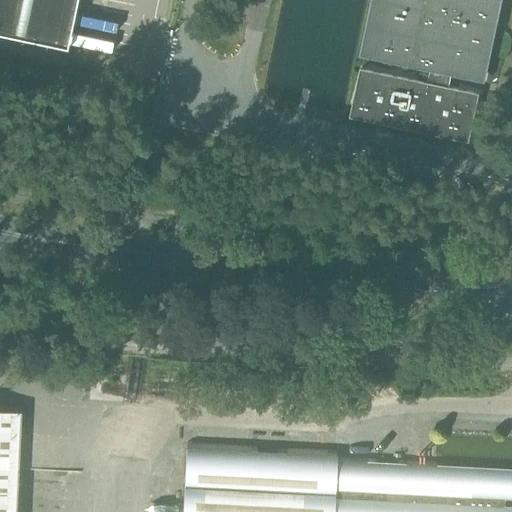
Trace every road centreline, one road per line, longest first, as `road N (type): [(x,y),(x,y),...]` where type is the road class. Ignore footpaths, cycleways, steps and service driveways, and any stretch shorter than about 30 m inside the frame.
road 1 (primary): [(0,242),(511,290)]
road 2 (primary): [(511,266),(192,251),(0,224)]
road 3 (unclassified): [(134,410),(326,417),(426,404),(511,407)]
